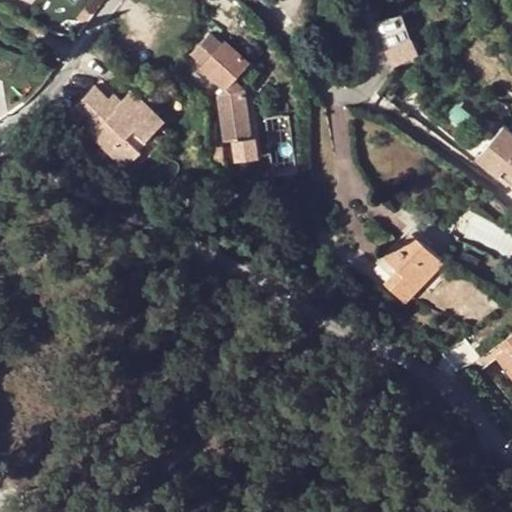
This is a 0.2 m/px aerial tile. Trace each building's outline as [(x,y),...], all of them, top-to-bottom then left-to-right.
[(224,43),(211,32),(192,53),(205,64),(202,66),(226,88),(250,61),(226,40),(224,43)] [(399,61),(423,49),(414,34),(392,46),(399,61)] [(68,108),(125,164),(140,149),(126,135),(135,127),(146,138),(165,119),(133,87),(121,99),(116,104),(108,96),(93,82),(68,108)] [(113,91),(108,96),(116,104),(121,99),(113,91)] [(207,107),(207,124),(217,123),(216,106),(207,107)] [(289,115),(267,118),(273,175),(296,173),(289,115)] [(219,147),(217,123),(207,124),(209,148),(219,147)] [(511,130),(504,124),(477,157),(511,186),(511,130)] [(208,149),(210,162),(222,161),(221,147),(219,147),(209,148),(208,149)] [(397,268),(391,274),(384,281),(403,300),(443,260),(413,231),(401,243),(397,240),(383,254),(397,268)] [(458,261),(467,265),(471,255),(463,251),(458,261)] [(397,268),(383,254),(377,261),(391,274),(397,268)] [(471,255),(467,265),(474,269),(479,259),(471,255)] [(511,346),(499,357),(511,373),(511,346)]
